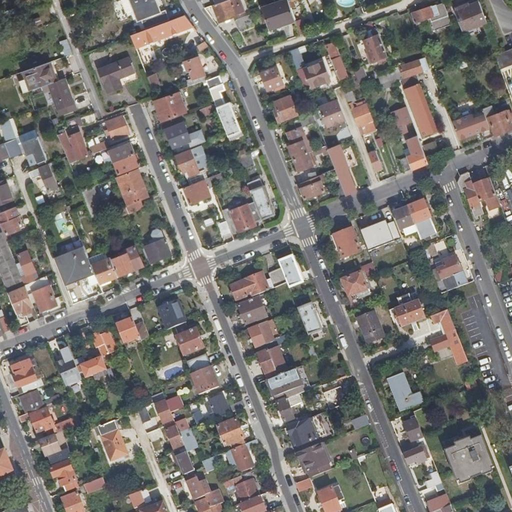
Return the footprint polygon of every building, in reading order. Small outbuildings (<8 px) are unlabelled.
[(129,0),(137,21),(142,19),(145,29),(168,20),(165,11),(160,13),(155,0),(129,0)] [(239,0),(227,0),(212,6),(219,23),(244,13),(239,0)] [(280,24),(293,19),(290,9),(286,0),(284,0),(262,8),(269,30),(281,25),(280,24)] [(286,0),(290,9),(295,7),(292,0),(293,0),(286,0)] [(486,22),(477,0),(471,0),(454,7),(463,31),(477,25),(486,22)] [(428,7),(426,2),(416,6),(410,8),(415,22),(430,17),(434,30),(451,23),(443,1),(428,7)] [(193,26),(185,16),(132,36),(137,48),(193,26)] [(248,16),(235,21),(238,30),(252,25),(248,16)] [(413,26),(410,18),(402,20),(401,17),(384,23),(387,31),(378,34),(384,47),(385,47),(386,51),(393,48),(391,45),(394,44),(391,37),(389,37),(389,35),(413,26)] [(295,22),(300,36),(307,33),(301,20),(295,22)] [(477,25),(463,31),(466,37),(479,31),(477,25)] [(378,34),(377,29),(372,31),(374,36),(363,40),(369,55),(368,56),(371,64),(378,61),(379,64),(389,61),(385,51),(384,47),(378,34)] [(72,54),(66,39),(59,41),(65,56),(72,54)] [(208,47),(205,42),(197,47),(201,51),(208,47)] [(334,43),(326,46),(331,61),(332,61),(339,79),(348,76),(334,43)] [(511,48),(499,53),(495,55),(500,69),(511,64),(511,48)] [(296,49),(289,52),(296,71),(304,68),(296,49)] [(186,82),(188,87),(206,80),(204,75),(205,75),(199,57),(185,63),(188,71),(190,70),(193,79),(186,82)] [(135,72),(129,58),(99,70),(109,93),(122,87),(119,78),(135,72)] [(425,58),(392,69),(392,70),(396,81),(401,79),(423,135),(437,130),(415,74),(429,69),(425,58)] [(296,71),(302,86),(303,88),(329,78),(322,61),(304,68),(296,71)] [(57,81),(50,62),(23,71),(27,82),(22,83),(25,92),(38,87),(41,86),(57,81)] [(276,66),(261,73),(267,89),(275,86),(276,89),(284,86),(283,84),(283,83),(276,66)] [(361,66),(353,69),(359,84),(367,81),(361,66)] [(392,70),(378,76),(382,88),(397,82),(396,81),(392,70)] [(147,77),(151,87),(159,84),(155,73),(147,77)] [(215,104),(219,111),(227,133),(230,140),(243,135),(230,104),(221,107),(216,94),(224,90),(219,76),(206,80),(215,104)] [(64,79),(57,81),(41,86),(42,90),(43,91),(50,89),(56,103),(71,98),(68,89),(66,85),(64,79)] [(350,88),(343,91),(348,104),(351,103),(355,101),(350,88)] [(175,114),(176,116),(187,112),(179,92),(154,102),(162,122),(172,118),(171,116),(175,114)] [(277,109),(281,120),(297,114),(289,96),(274,102),(277,109)] [(72,103),(71,98),(56,103),(58,109),(62,107),(64,115),(76,110),(74,103),(72,103)] [(337,99),(318,106),(326,126),(345,119),(337,99)] [(351,103),(348,104),(360,135),(364,134),(361,125),(372,121),(364,101),(357,104),(358,107),(354,108),(351,103)] [(215,104),(201,109),(204,117),(219,111),(215,104)] [(483,108),(485,114),(486,118),(489,117),(495,136),(511,128),(511,125),(510,120),(511,119),(511,113),(511,112),(510,113),(508,109),(494,114),(491,105),(483,108)] [(412,121),(406,107),(391,113),(399,134),(406,132),(403,124),(412,121)] [(313,114),(300,119),(303,127),(316,122),(313,114)] [(472,114),(452,121),(459,139),(490,127),(486,118),(485,114),(474,118),(472,114)] [(129,134),(122,116),(106,122),(111,135),(106,136),(108,143),(129,134)] [(300,119),(293,122),(296,127),(300,126),(301,128),(303,127),(300,119)] [(9,120),(0,122),(0,123),(7,143),(16,139),(9,120)] [(361,125),(364,134),(376,129),(372,121),(361,125)] [(176,148),(178,152),(207,141),(201,129),(189,134),(184,122),(166,129),(174,148),(176,148)] [(288,145),(293,158),(311,151),(301,128),(300,126),(296,127),(287,131),(291,144),(288,145)] [(69,135),(79,160),(88,156),(79,131),(69,135)] [(315,135),(321,148),(326,146),(321,132),(315,135)] [(65,133),(58,136),(66,156),(70,164),(73,163),(72,160),(75,159),(65,133)] [(412,155),(407,157),(412,169),(428,163),(417,135),(406,140),(410,148),(412,155)] [(16,139),(7,143),(4,143),(9,157),(10,160),(26,154),(31,166),(37,163),(47,160),(37,137),(26,142),(24,137),(16,139)] [(92,155),(110,148),(109,145),(106,146),(105,142),(89,148),(92,155)] [(105,160),(107,165),(111,163),(114,162),(135,154),(130,142),(110,151),(112,157),(105,160)] [(432,142),(424,145),(429,158),(437,155),(432,142)] [(9,157),(4,143),(0,144),(0,160),(1,161),(1,160),(9,157)] [(327,149),(329,152),(335,169),(345,194),(346,196),(356,191),(347,169),(348,168),(339,145),(327,149)] [(311,151),(293,158),(298,170),(312,165),(311,162),(314,161),(312,156),(324,151),(325,154),(329,152),(327,149),(327,148),(326,146),(321,148),(311,151)] [(186,172),(190,185),(209,178),(205,169),(200,171),(191,150),(176,156),(183,173),(186,172)] [(250,152),(237,157),(243,171),(255,166),(250,152)] [(374,153),(368,155),(377,175),(382,173),(374,153)] [(139,165),(135,154),(114,162),(116,167),(119,174),(139,165)] [(399,160),(404,172),(412,169),(407,157),(399,160)] [(49,165),(29,173),(31,179),(42,175),(43,178),(37,180),(40,187),(46,185),(48,192),(55,189),(58,197),(61,196),(49,165)] [(141,200),(150,197),(138,168),(117,177),(128,205),(141,200)] [(345,194),(335,169),(330,171),(334,181),(332,182),(339,197),(345,194)] [(209,178),(211,184),(223,179),(221,173),(209,178)] [(473,185),(468,173),(461,176),(458,184),(462,192),(465,191),(475,220),(478,218),(478,216),(484,214),(479,202),(473,185)] [(94,181),(95,185),(113,178),(111,174),(94,181)] [(322,174),(300,184),(305,198),(324,191),(320,181),(324,180),(322,174)] [(190,185),(184,188),(190,204),(211,196),(208,189),(213,187),(211,184),(209,178),(190,185)] [(255,202),(262,219),(275,214),(263,186),(260,178),(247,183),(255,202)] [(476,184),(473,185),(479,202),(486,199),(490,210),(501,205),(491,178),(480,182),(476,184)] [(0,181),(0,180),(0,205),(8,203),(6,197),(11,194),(8,185),(2,187),(0,181)] [(80,191),(81,193),(92,220),(95,219),(105,215),(94,186),(80,191)] [(126,206),(129,214),(143,208),(141,200),(128,205),(126,206)] [(424,200),(407,206),(408,207),(415,225),(420,239),(436,233),(424,200)] [(226,221),(231,234),(239,231),(239,232),(255,226),(254,222),(262,219),(255,202),(231,211),(230,209),(222,212),(226,221)] [(114,220),(129,214),(126,206),(111,212),(114,220)] [(0,213),(0,224),(3,233),(7,241),(12,239),(10,233),(21,228),(20,226),(22,225),(15,207),(0,213)] [(415,225),(408,207),(394,212),(401,230),(404,229),(414,225),(415,225)] [(224,237),(231,234),(226,221),(219,224),(224,237)] [(388,222),(367,231),(375,252),(396,244),(388,222)] [(352,228),(334,236),(343,258),(361,251),(352,228)] [(493,236),(490,230),(487,230),(487,228),(479,231),(483,240),(493,236)] [(0,233),(0,274),(7,292),(16,313),(22,311),(24,314),(31,312),(31,311),(30,308),(33,307),(28,294),(25,285),(21,277),(18,270),(16,265),(7,241),(3,233),(0,233)] [(164,236),(146,243),(147,246),(145,247),(151,263),(171,255),(164,236)] [(112,260),(118,276),(143,266),(135,246),(125,250),(126,254),(119,257),(112,260)] [(89,260),(84,247),(54,259),(67,291),(76,287),(74,282),(95,274),(89,260)] [(21,263),(16,265),(18,270),(23,268),(26,276),(21,277),(25,285),(39,279),(27,250),(18,255),(21,263)] [(105,253),(89,260),(95,274),(99,284),(118,276),(112,260),(111,258),(108,259),(105,253)] [(431,268),(441,293),(467,284),(456,255),(442,261),(443,263),(431,268)] [(294,256),(280,262),(283,269),(289,283),(290,287),(304,282),(294,256)] [(274,288),(274,289),(289,283),(283,269),(269,275),(271,279),(267,281),(264,273),(232,285),(238,301),(253,295),(254,296),(274,288)] [(342,279),(345,286),(364,279),(361,272),(342,279)] [(92,289),(100,286),(99,284),(95,274),(87,278),(92,289)] [(507,274),(495,279),(497,284),(509,280),(507,274)] [(46,276),(39,279),(25,285),(28,294),(33,293),(41,311),(57,305),(46,276)] [(345,286),(346,289),(349,296),(356,293),(367,289),(364,279),(345,286)] [(367,289),(356,293),(358,298),(369,294),(367,289)] [(410,294),(398,298),(400,306),(394,308),(401,327),(426,318),(419,300),(413,302),(410,294)] [(240,306),(247,325),(268,317),(260,297),(240,306)] [(162,314),(182,306),(179,300),(159,308),(162,314)] [(312,304),(299,309),(309,334),(322,329),(312,304)] [(186,323),(188,323),(182,306),(162,314),(168,331),(176,327),(186,323)] [(372,306),(356,313),(358,318),(357,319),(367,343),(384,337),(372,306)] [(447,309),(431,316),(430,316),(434,324),(441,321),(457,365),(467,361),(447,309)] [(17,316),(21,326),(29,323),(26,316),(20,314),(17,316)] [(0,318),(0,320),(5,332),(12,330),(6,316),(0,318)] [(136,325),(134,319),(118,326),(125,343),(141,337),(137,327),(136,325)] [(271,320),(249,329),(257,348),(267,344),(270,350),(277,347),(289,342),(287,336),(273,341),(270,336),(265,338),(262,331),(274,326),(271,320)] [(190,332),(186,323),(176,327),(179,336),(178,337),(185,355),(204,348),(197,329),(190,332)] [(141,337),(143,341),(149,339),(143,324),(137,327),(141,337)] [(101,347),(104,356),(119,350),(115,339),(113,339),(110,332),(101,335),(100,332),(92,335),(98,348),(101,347)] [(319,359),(315,347),(312,342),(308,343),(315,361),(319,359)] [(270,350),(259,354),(269,380),(279,375),(287,372),(277,347),(270,350)] [(193,374),(212,366),(207,354),(188,362),(193,374)] [(78,366),(73,356),(57,363),(63,378),(66,385),(83,379),(78,366)] [(102,357),(78,366),(83,379),(86,387),(91,385),(88,377),(107,369),(102,357)] [(16,378),(22,394),(44,386),(41,379),(38,380),(30,361),(13,367),(18,377),(16,378)] [(220,387),(212,366),(193,374),(192,374),(200,394),(220,387)] [(389,379),(392,386),(406,381),(403,373),(389,379)] [(279,375),(269,380),(278,403),(297,395),(294,389),(286,392),(279,375)] [(477,385),(475,380),(466,383),(468,389),(477,385)] [(406,381),(392,386),(402,411),(423,402),(419,392),(412,395),(406,381)] [(21,398),(27,414),(29,414),(53,404),(52,399),(43,403),(41,400),(44,399),(43,395),(40,396),(38,391),(21,398)] [(303,403),(300,394),(297,395),(278,403),(288,428),(300,423),(298,417),(300,416),(298,409),(296,410),(295,406),(303,403)] [(51,398),(52,399),(53,404),(62,400),(60,395),(51,398)] [(210,401),(216,417),(230,411),(224,395),(210,401)] [(176,411),(185,408),(180,396),(167,401),(172,413),(176,411)] [(172,413),(167,401),(166,398),(156,402),(166,427),(176,423),(172,413)] [(234,412),(245,407),(242,401),(231,405),(234,412)] [(152,419),(146,406),(138,409),(139,412),(143,423),(152,419)] [(53,407),(48,409),(53,420),(57,419),(53,407)] [(49,438),(63,432),(76,427),(74,421),(73,419),(55,426),(53,420),(48,409),(31,415),(38,432),(46,429),(49,438)] [(182,425),(176,411),(172,413),(176,423),(178,427),(182,425)] [(196,419),(198,424),(207,421),(206,417),(204,418),(201,412),(194,415),(196,419)] [(27,414),(20,417),(22,423),(31,419),(29,414),(27,414)] [(423,437),(414,415),(410,417),(412,421),(405,424),(412,441),(423,437)] [(312,418),(320,438),(323,436),(315,417),(312,418)] [(83,425),(80,418),(74,421),(76,427),(83,425)] [(300,423),(288,428),(291,435),(294,434),(299,446),(320,438),(312,418),(300,423)] [(235,442),(236,448),(246,444),(244,439),(245,438),(238,419),(219,427),(223,438),(225,443),(226,446),(235,442)] [(102,426),(101,423),(97,424),(112,461),(129,455),(115,421),(102,426)] [(182,446),(183,450),(187,449),(181,433),(189,430),(186,423),(182,425),(178,427),(176,423),(166,427),(164,428),(165,431),(168,431),(175,449),(182,446)] [(188,452),(200,448),(192,429),(189,430),(181,433),(187,449),(183,450),(173,454),(179,468),(182,467),(186,475),(196,471),(188,452)] [(49,438),(40,441),(47,457),(69,449),(63,432),(49,438)] [(481,469),(482,471),(494,467),(481,435),(471,440),(469,437),(454,443),(455,446),(444,450),(457,481),(468,477),(467,474),(481,469)] [(251,449),(260,446),(258,439),(246,444),(236,448),(227,452),(232,466),(237,464),(241,473),(255,467),(248,449),(251,449)] [(78,447),(80,454),(93,449),(90,442),(78,447)] [(410,442),(400,445),(403,453),(417,447),(415,442),(411,444),(410,442)] [(322,443),(298,453),(302,461),(304,460),(308,469),(312,478),(332,469),(328,460),(324,447),(322,443)] [(417,447),(403,453),(408,464),(416,461),(418,464),(426,460),(426,459),(431,457),(426,444),(417,447)] [(0,511),(0,481),(16,474),(6,449),(0,452),(0,511)] [(208,474),(219,469),(220,469),(215,457),(205,461),(203,462),(206,471),(208,474)] [(64,486),(67,492),(79,487),(77,481),(78,481),(70,461),(52,468),(55,478),(59,476),(63,486),(64,486)] [(425,482),(428,489),(434,486),(442,483),(437,471),(431,474),(433,479),(425,482)] [(243,503),(261,495),(252,472),(225,483),(229,494),(238,490),(243,503)] [(208,500),(211,508),(224,503),(219,490),(211,492),(206,480),(205,480),(200,482),(197,474),(187,478),(196,500),(206,496),(208,500)] [(104,478),(85,485),(89,494),(107,487),(104,478)] [(310,479),(297,485),(300,492),(313,486),(310,479)] [(437,492),(444,488),(442,483),(434,486),(437,492)] [(327,511),(335,511),(342,510),(339,501),(345,498),(340,485),(320,493),(327,511)] [(154,487),(131,495),(133,502),(135,508),(158,499),(154,487)] [(68,511),(85,511),(78,493),(64,499),(68,511)] [(131,495),(114,502),(117,509),(133,502),(131,495)] [(244,511),(267,511),(261,495),(243,503),(241,504),(244,511)] [(430,511),(432,511),(450,505),(447,496),(434,500),(433,496),(427,498),(429,503),(427,504),(430,511)] [(396,511),(391,499),(378,504),(380,511),(396,511)] [(30,511),(26,500),(2,511),(30,511)] [(212,511),(211,508),(208,500),(197,504),(200,511),(212,511)] [(141,511),(168,511),(164,501),(157,504),(156,502),(154,503),(155,505),(141,511)]
